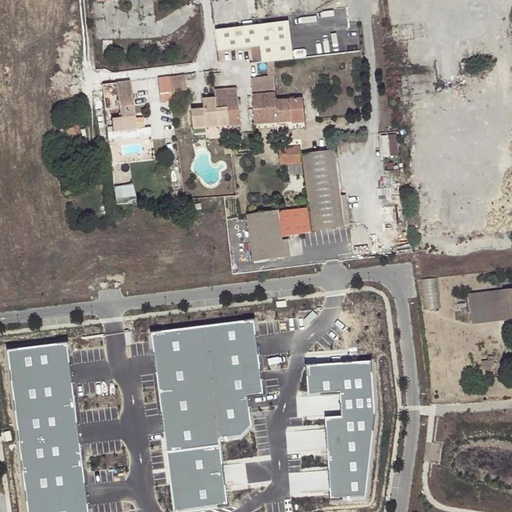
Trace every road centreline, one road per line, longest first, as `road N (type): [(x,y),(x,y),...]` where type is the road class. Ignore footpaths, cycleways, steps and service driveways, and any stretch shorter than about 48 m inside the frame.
road 1 (residential): [(0,319),(334,278),(387,279),(401,299),(413,408),(400,511)]
road 2 (unclassified): [(207,0),(212,50),(203,65),(89,79)]
road 3 (unclassified): [(376,133),(364,0)]
road 4 (unknown): [(511,16),(505,78),(452,122)]
